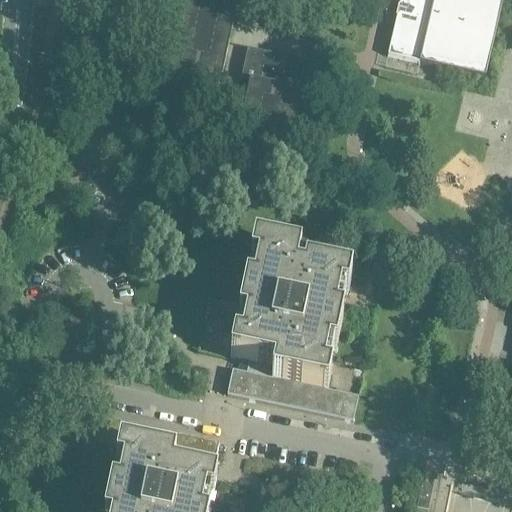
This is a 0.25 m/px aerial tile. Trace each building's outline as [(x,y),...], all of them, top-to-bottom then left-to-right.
[(238,0),(184,0),(181,20),(165,17),(154,67),(161,68),(155,99),(223,112),(230,81),(221,79),(238,0)] [(484,80),(502,0),(400,0),(399,7),(398,7),(395,18),(396,19),(387,58),(484,80)] [(249,84),(240,124),(231,167),(283,178),(290,143),(305,147),(316,97),(309,95),(316,65),(247,51),(240,82),(249,84)] [(300,255),(254,245),(250,264),(258,266),(253,287),(245,285),(238,320),(246,322),(241,343),(234,341),(230,360),(249,364),(246,376),(232,373),(227,397),(352,424),(357,400),(326,393),(330,374),(322,373),(327,351),(335,353),(342,318),(334,316),(338,296),(346,298),(350,278),(305,269),(303,277),(295,276),(300,255)] [(93,418),(88,442),(119,449),(115,467),(123,469),(119,490),(111,489),(105,511),(201,511),(205,494),(213,496),(216,481),(196,477),(199,465),(213,469),(218,445),(93,418)] [(426,511),(432,490),(420,487),(415,511),(421,511),(426,511)]
